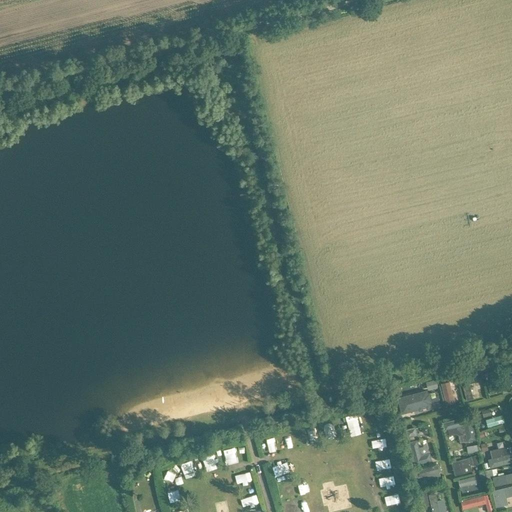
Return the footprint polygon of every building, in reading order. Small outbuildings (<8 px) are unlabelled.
[(459,373),(457,373),(459,381),(461,381),(467,401),(474,399),(468,379),(472,378),(470,370),(459,373)] [(492,371),(484,373),(490,394),(496,392),(492,376),(493,375),(492,371)] [(498,375),(499,382),(500,382),(506,380),(505,373),(498,375)] [(436,379),(426,382),(428,390),(438,388),(436,379)] [(450,381),(441,383),(446,406),(455,404),(450,381)] [(430,391),(428,392),(427,389),(397,397),(402,413),(418,409),(419,411),(423,410),(423,408),(426,407),(426,409),(431,408),(430,406),(431,405),(431,402),(433,402),(433,401),(430,392),(430,391)] [(343,417),(348,433),(361,429),(356,413),(343,417)] [(460,443),(476,440),(471,415),(442,422),(444,430),(447,429),(448,435),(455,433),(458,435),(460,443)] [(503,415),(486,420),(488,427),(505,422),(503,415)] [(333,421),(324,422),(325,432),(335,430),(333,421)] [(300,431),(301,441),(312,440),(312,430),(300,431)] [(288,447),(295,446),(293,435),(286,437),(288,447)] [(375,445),(386,444),(385,435),(375,436),(375,445)] [(420,451),(419,447),(417,439),(409,441),(414,466),(432,461),(430,452),(428,453),(425,453),(420,451)] [(510,453),(508,446),(490,450),(492,458),(488,459),(489,462),(490,468),(511,462),(511,458),(511,453),(510,453)] [(233,447),(223,449),(225,460),(235,457),(233,447)] [(218,469),(214,453),(202,456),(206,472),(218,469)] [(389,455),(379,457),(380,468),(391,467),(389,455)] [(477,455),(470,457),(473,466),(480,464),(477,455)] [(472,471),(471,466),(468,457),(451,461),(455,475),(472,471)] [(183,464),(185,474),(199,471),(197,462),(183,464)] [(283,463),(276,468),(281,477),(289,472),(283,463)] [(416,471),(414,472),(416,477),(418,477),(418,478),(441,472),(439,464),(416,470),(416,471)] [(492,469),(485,470),(487,481),(493,480),(494,486),(511,482),(511,472),(493,477),(492,469)] [(235,476),(238,485),(253,480),(250,470),(235,476)] [(477,475),(458,480),(460,487),(479,483),(477,475)] [(507,497),(511,495),(511,485),(492,490),(496,507),(508,504),(507,497)] [(182,490),(167,492),(169,503),(184,501),(182,490)] [(243,505),(258,503),(256,490),(241,491),(243,505)] [(426,490),(420,492),(423,507),(429,506),(426,490)] [(439,511),(436,493),(428,495),(432,511),(439,511)] [(489,494),(460,501),(463,509),(486,504),(488,511),(494,510),(489,494)]
